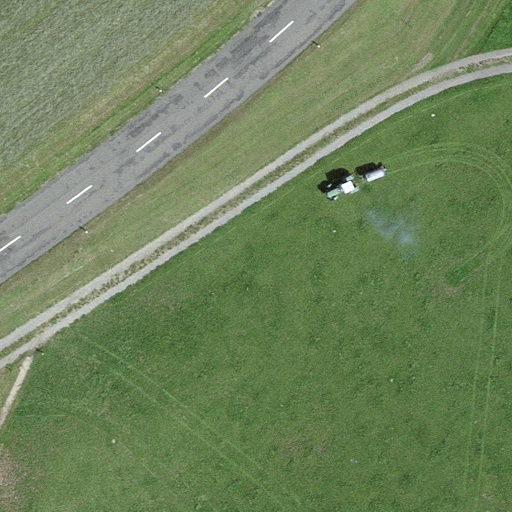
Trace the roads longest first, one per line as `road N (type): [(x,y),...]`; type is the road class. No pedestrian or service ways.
road 1 (track): [(0,356),(366,119),(441,80),(511,59)]
road 2 (unclassified): [(0,257),(159,137),(319,0)]
